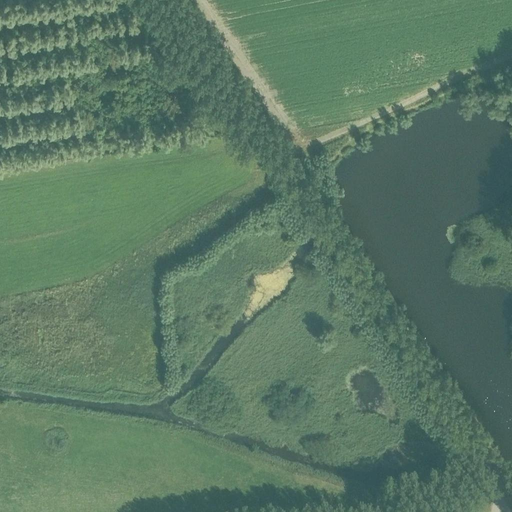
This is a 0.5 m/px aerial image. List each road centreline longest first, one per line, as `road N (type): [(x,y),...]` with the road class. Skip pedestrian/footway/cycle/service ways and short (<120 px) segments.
road 1 (unclassified): [(495,511),(495,487),(482,463),(172,0)]
road 2 (track): [(251,118),(0,157)]
